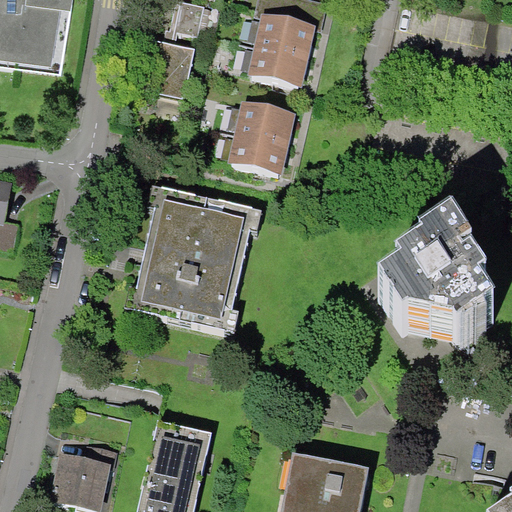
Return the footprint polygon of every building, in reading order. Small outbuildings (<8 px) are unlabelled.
[(0,0),(0,52),(59,60),(66,0),(0,0)] [(169,26),(177,27),(175,35),(196,40),(202,10),(181,6),(174,4),(169,26)] [(299,62),(306,33),(259,23),(253,52),(299,62)] [(180,105),(180,101),(190,54),(145,45),(136,93),(155,96),(154,100),(180,105)] [(293,91),(299,62),(253,52),(246,81),(293,91)] [(279,151),(286,122),(239,111),(233,140),(279,151)] [(272,180),(279,151),(233,140),(226,169),(272,180)] [(12,229),(0,227),(0,211),(4,192),(0,191),(0,253),(7,255),(12,229)] [(261,218),(152,194),(147,215),(154,216),(137,298),(129,296),(125,317),(234,340),(239,320),(232,319),(250,237),(257,239),(261,218)] [(403,338),(409,334),(453,343),(457,349),(493,325),(478,303),(485,299),(470,276),(463,281),(457,271),(468,263),(451,238),(419,259),(422,263),(396,280),(401,288),(379,302),(403,338)] [(194,511),(210,442),(156,430),(137,511),(194,511)] [(55,511),(95,511),(101,491),(107,492),(111,474),(104,473),(108,456),(90,452),(86,469),(57,462),(47,510),(55,511)] [(360,511),(367,479),(291,464),(281,511),(360,511)]
